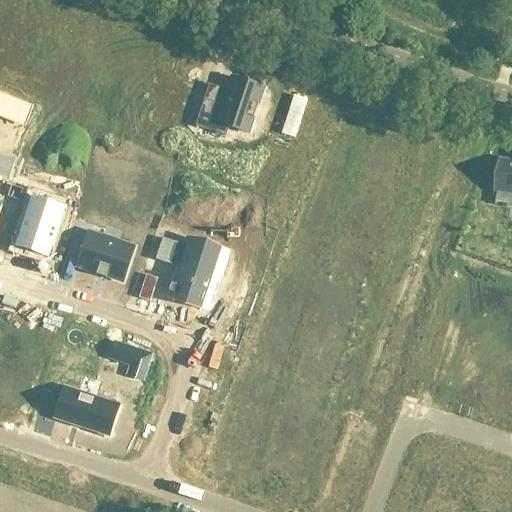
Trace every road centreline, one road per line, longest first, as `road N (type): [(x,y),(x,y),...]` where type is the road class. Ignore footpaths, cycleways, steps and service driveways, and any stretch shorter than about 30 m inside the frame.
road 1 (residential): [(0,280),(193,343),(145,483)]
road 2 (tertiary): [(218,0),(511,107)]
road 3 (residential): [(374,511),(410,413),(511,447)]
road 4 (residential): [(0,435),(145,483)]
